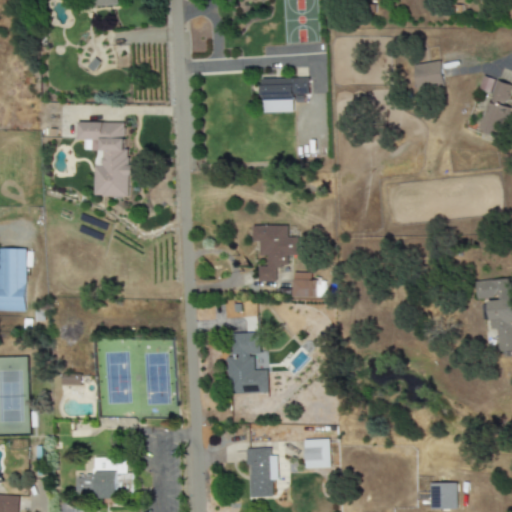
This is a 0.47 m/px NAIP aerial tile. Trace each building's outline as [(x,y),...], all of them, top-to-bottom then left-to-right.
[(417,89),(443,86),(440,62),(414,65),(417,89)] [(480,131),(500,138),(511,98),(511,93),(509,92),(511,86),(483,77),(479,90),(491,94),(480,131)] [(261,79),(262,113),(293,113),(293,96),(309,96),(308,78),(261,79)] [(94,197),(127,197),(128,124),(78,123),(77,141),(84,141),(84,151),(95,151),(94,197)] [(252,226),(252,242),(259,242),(259,256),(267,256),(267,267),(258,267),(258,283),(276,282),(275,267),(288,267),(288,256),(297,256),(296,237),(287,238),(287,226),(252,226)] [(0,311),(24,312),(25,250),(0,248),(0,311)] [(316,299),(316,280),(310,280),(310,273),(292,273),(292,298),(316,299)] [(511,279),(475,282),(477,301),(488,300),(490,330),(497,329),(499,353),(511,351),(511,279)] [(317,299),(325,299),(325,282),(317,282),(317,299)] [(268,393),(267,371),(253,371),(252,354),(259,354),(258,333),(231,334),(232,357),(226,357),(228,395),(268,393)] [(266,354),(253,354),(254,370),(266,370),(266,354)] [(62,374),(61,385),(81,385),(81,375),(62,374)] [(304,441),(305,469),(329,469),(328,440),(304,441)] [(245,449),(246,465),(248,465),(249,498),(273,497),(272,481),(277,481),(277,456),(269,457),(269,448),(245,449)] [(77,479),(76,494),(96,495),(97,499),(118,499),(118,493),(133,493),(133,474),(127,474),(127,459),(94,458),(94,469),(92,469),(93,475),(85,475),(85,479),(77,479)] [(457,509),(457,483),(430,484),(431,510),(457,509)] [(0,511),(18,511),(18,497),(0,495),(0,511)]
